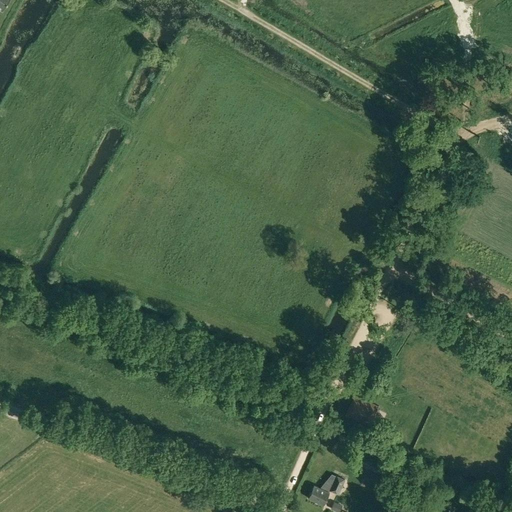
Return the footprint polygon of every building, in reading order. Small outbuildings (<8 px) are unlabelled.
[(0,0),(0,9),(2,11),(9,0),(0,0)] [(345,415),(370,426),(379,405),(355,395),(345,415)] [(383,462),(368,455),(364,465),(379,472),(383,462)] [(335,475),(331,483),(332,484),(330,489),(338,493),(345,479),(335,475)] [(332,484),(331,483),(326,481),(320,488),(314,485),(308,497),(323,505),(330,489),(332,484)] [(330,509),(337,511),(338,511),(342,505),(334,501),(330,509)]
